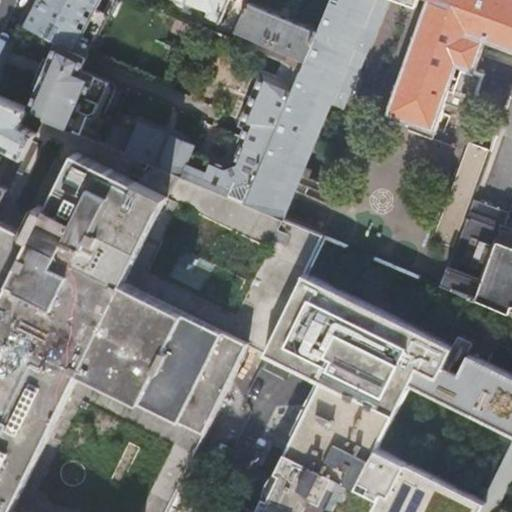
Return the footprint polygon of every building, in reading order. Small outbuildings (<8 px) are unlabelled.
[(102,0),(39,0),(28,24),(62,40),(58,48),(54,56),(53,56),(40,87),(41,88),(37,96),(32,107),(39,110),(46,113),(84,129),(111,140),(231,192),(250,199),(257,181),(277,134),(278,133),(281,124),(298,84),(305,68),(287,61),(283,59),(277,74),(264,69),(243,120),(242,124),(247,126),(241,141),(245,142),(238,160),(228,164),(195,150),(198,144),(142,119),(137,131),(116,121),(118,118),(106,113),(118,84),(116,80),(85,65),(91,53),(105,26),(106,24),(94,17),(100,5),(102,0)] [(181,0),(207,11),(206,14),(221,21),(229,0),(181,0)] [(332,0),(320,31),(305,68),(298,84),(281,124),(278,133),(277,134),(257,181),(250,199),(282,213),(335,84),(351,91),(388,0),(332,0)] [(511,0),(429,0),(389,111),(436,129),(460,64),(466,66),(453,101),(473,108),(486,73),(477,69),(489,38),(511,46),(511,0)] [(305,68),(320,31),(250,1),(234,39),(251,46),(255,36),(292,51),(287,61),(305,68)] [(100,5),(94,17),(106,24),(113,11),(100,5)] [(31,107),(0,93),(0,208),(10,187),(0,181),(0,161),(4,153),(0,151),(0,147),(2,144),(21,153),(19,157),(16,156),(5,180),(12,183),(39,128),(25,121),(31,107)] [(282,213),(250,199),(231,192),(111,140),(84,129),(46,113),(39,128),(12,183),(10,187),(0,208),(0,511),(167,511),(170,508),(184,479),(251,343),(266,350),(316,252),(316,251),(325,232),(282,213)] [(475,137),(473,144),(487,149),(490,143),(475,137)] [(437,236),(458,244),(474,200),(492,151),(487,149),(473,144),(471,143),(437,236)] [(511,227),(505,225),(509,213),(474,200),(458,244),(444,282),(511,310),(511,227)] [(511,374),(402,319),(308,272),(270,349),(305,366),(324,375),(335,381),(396,411),(411,380),(511,430),(511,374)] [(299,452),(370,489),(407,416),(396,411),(335,381),(317,417),(299,452)] [(326,511),(329,508),(329,502),(337,506),(338,503),(338,494),(346,498),(348,494),(349,480),(288,449),(279,470),(284,472),(278,485),(272,497),(267,494),(262,505),(258,511),(326,511)] [(413,511),(380,496),(372,511),(413,511)]
